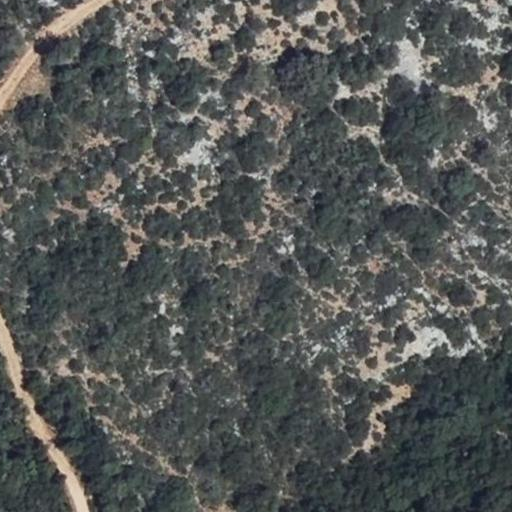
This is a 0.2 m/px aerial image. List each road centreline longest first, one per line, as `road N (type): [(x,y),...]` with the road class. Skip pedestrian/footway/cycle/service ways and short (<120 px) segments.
road 1 (track): [(0,343),(62,462),(68,511)]
road 2 (track): [(0,86),(104,0)]
